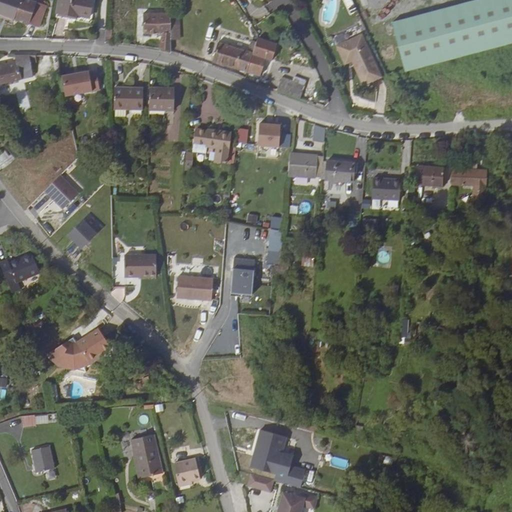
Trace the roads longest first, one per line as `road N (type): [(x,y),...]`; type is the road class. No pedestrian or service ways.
road 1 (residential): [(16,210),(54,256),(181,371),(197,397),(229,511)]
road 2 (residential): [(0,44),(135,51),(221,74),(340,121)]
road 3 (residential): [(340,121),(395,129),(511,123)]
road 4 (track): [(197,397),(330,429)]
road 5 (residential): [(340,121),(281,0)]
